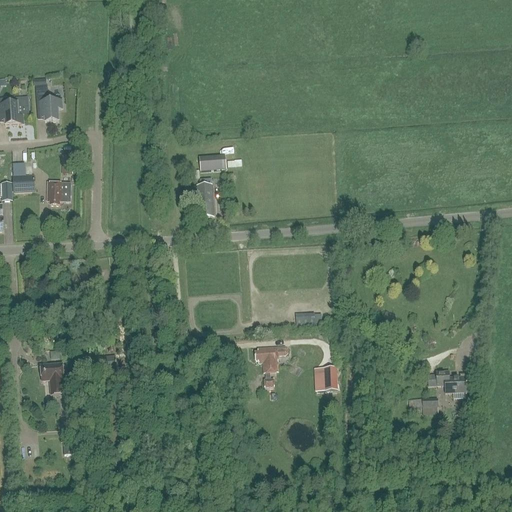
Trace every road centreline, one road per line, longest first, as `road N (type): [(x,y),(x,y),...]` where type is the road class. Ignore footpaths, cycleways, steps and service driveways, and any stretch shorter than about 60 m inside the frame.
road 1 (unclassified): [(95,244),(511,210)]
road 2 (track): [(146,242),(165,511)]
